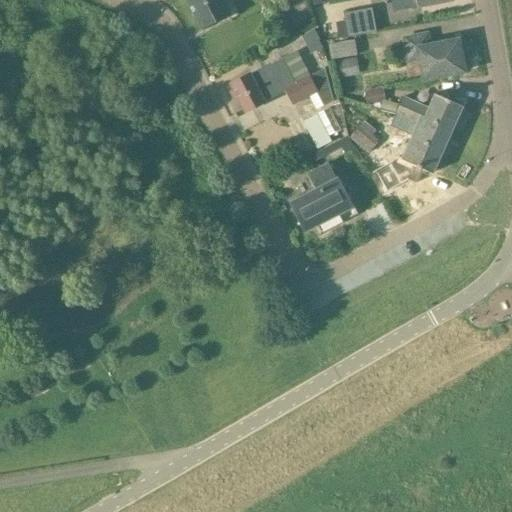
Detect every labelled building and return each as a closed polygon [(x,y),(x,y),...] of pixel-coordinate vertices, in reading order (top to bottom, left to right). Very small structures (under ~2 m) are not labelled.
[(187,0),(203,28),(230,13),(223,0),(187,0)] [(345,12),(349,36),(377,31),(373,7),(345,12)] [(313,28),(301,34),(310,51),(322,45),(313,28)] [(465,58),(464,50),(460,48),(458,39),(430,44),(428,32),(404,37),(409,61),(421,58),(425,78),(465,71),(463,62),(465,58)] [(355,39),(330,44),(332,57),(357,53),(355,39)] [(357,56),(336,58),(338,75),(359,73),(357,56)] [(251,72),(231,83),(246,111),(285,90),(292,102),(316,89),(324,105),(334,100),(325,66),(309,75),(308,74),(296,82),(283,57),(251,73),(251,72)] [(395,112),(410,118),(418,122),(422,114),(453,128),(463,105),(436,93),(429,108),(403,96),(395,112)] [(315,147),(337,137),(323,108),(301,119),(315,147)] [(434,171),(453,128),(422,114),(418,122),(410,118),(402,134),(389,130),(382,148),(434,171)] [(363,121),(349,138),(368,153),(378,141),(372,136),(376,131),(363,121)] [(292,202),(306,229),(316,224),(321,234),(361,213),(342,176),(337,178),(329,163),(310,173),(318,188),(292,202)]
